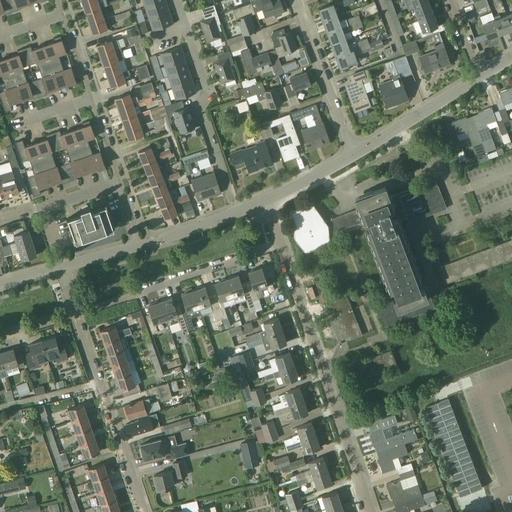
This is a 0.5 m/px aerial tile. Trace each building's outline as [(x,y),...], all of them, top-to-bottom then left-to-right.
[(0,0),(0,11),(3,10),(5,14),(12,12),(7,0),(0,0)] [(7,0),(12,12),(19,10),(17,6),(28,2),(27,0),(7,0)] [(89,0),(82,3),(85,13),(100,8),(99,8),(107,5),(106,1),(98,3),(96,0),(89,0)] [(143,0),(146,9),(166,2),(165,0),(143,0)] [(251,3),(254,10),(261,8),(264,18),(274,14),(275,17),(281,14),(280,12),(284,11),(279,0),(273,0),(267,2),(265,0),(253,0),(251,1),(251,3)] [(410,0),(414,8),(429,3),(427,0),(410,0)] [(486,0),(481,0),(474,3),(477,10),(488,5),(486,0)] [(170,13),(166,2),(146,9),(150,20),(170,13)] [(254,10),(251,3),(232,9),(236,21),(238,21),(243,35),(255,30),(250,15),(255,13),(254,10)] [(392,3),(387,5),(389,13),(395,11),(392,3)] [(414,8),(418,20),(433,14),(429,3),(414,8)] [(319,9),(323,21),(337,16),(333,4),(319,9)] [(222,43),(220,38),(221,38),(217,26),(220,25),(214,6),(202,10),(205,21),(202,22),(208,42),(213,41),(214,46),(222,43)] [(103,18),(100,8),(85,13),(89,23),(103,18)] [(131,16),(129,10),(114,15),(116,21),(131,16)] [(174,25),(170,13),(150,20),(154,32),(174,25)] [(391,17),(395,28),(401,26),(397,14),(391,17)] [(437,26),(433,14),(418,20),(422,31),(420,32),(422,37),(435,32),(433,28),(437,26)] [(500,34),(511,29),(507,15),(500,18),(499,14),(493,17),(495,20),(494,20),(500,34)] [(351,24),(360,20),(358,15),(349,18),(351,24)] [(337,16),(323,21),(327,32),(341,27),(348,25),(346,19),(339,21),(337,16)] [(107,29),(103,18),(89,23),(92,33),(107,29)] [(123,20),(125,26),(133,24),(131,18),(123,20)] [(362,26),(360,20),(351,24),(353,29),(362,26)] [(500,34),(494,20),(482,24),(488,39),(500,34)] [(404,34),(401,26),(395,28),(398,36),(404,34)] [(332,44),(346,39),(352,37),(350,31),(344,33),(341,27),(327,32),(332,44)] [(136,34),(134,28),(126,30),(128,37),(136,34)] [(285,34),(272,39),(275,49),(278,57),(286,54),(286,52),(297,48),(292,32),(285,34)] [(486,33),(474,37),(476,43),(488,39),(486,33)] [(134,43),(134,44),(142,41),(140,34),(127,39),(129,44),(134,43)] [(54,42),(42,46),(49,66),(61,62),(58,55),(66,52),(61,35),(53,38),(54,42)] [(357,42),(359,47),(369,44),(367,38),(357,42)] [(96,45),(100,55),(121,48),(120,48),(117,39),(111,41),(111,40),(96,45)] [(247,47),(244,39),(229,44),(232,52),(240,49),(247,47)] [(350,51),(346,39),(332,44),(336,56),(350,51)] [(381,40),(369,44),(371,50),(372,51),(384,47),(381,40)] [(406,56),(420,51),(415,40),(402,45),(406,56)] [(142,41),(134,44),(138,54),(146,51),(142,41)] [(433,44),(436,50),(420,56),(417,57),(417,59),(419,65),(421,66),(423,65),(425,71),(439,65),(439,67),(450,63),(444,47),(442,41),(433,44)] [(369,44),(359,47),(361,53),(371,50),(369,44)] [(31,46),(24,48),(29,65),(37,62),(39,70),(49,66),(42,46),(32,50),(31,46)] [(350,51),(336,56),(340,68),(348,65),(348,66),(351,65),(351,64),(357,62),(355,56),(361,53),(359,47),(353,50),(350,51)] [(392,51),(391,47),(389,48),(389,47),(383,50),(386,58),(389,57),(392,55),(392,51)] [(18,54),(5,59),(12,79),(25,74),(22,67),(29,65),(24,48),(17,50),(18,54)] [(121,48),(100,55),(103,66),(118,61),(123,59),(124,58),(121,48)] [(162,55),(165,66),(186,60),(182,48),(162,55)] [(249,48),(240,51),(241,53),(246,68),(249,74),(256,71),(272,65),(276,76),(284,73),(282,68),(279,60),(272,62),(268,51),(252,57),(249,48)] [(230,53),(229,52),(218,56),(220,62),(216,63),(222,84),(235,80),(231,67),(234,65),(231,57),(230,53)] [(412,73),(406,56),(393,60),(397,74),(390,77),(391,80),(380,85),(388,107),(404,101),(402,96),(407,94),(401,77),(412,73)] [(299,59),(301,65),(308,63),(306,57),(301,58),(299,59)] [(3,82),(12,79),(5,59),(0,60),(0,74),(1,75),(3,82)] [(186,60),(165,66),(169,78),(190,71),(186,60)] [(107,76),(121,71),(118,61),(103,66),(107,76)] [(49,66),(56,87),(68,83),(69,87),(77,84),(71,67),(63,70),(61,62),(49,66)] [(150,76),(146,64),(136,67),(140,79),(150,76)] [(56,87),(49,66),(39,70),(41,76),(40,77),(41,78),(34,80),(40,97),(47,94),(46,90),(56,87)] [(121,71),(107,76),(110,86),(125,82),(123,76),(130,74),(129,70),(121,72),(121,71)] [(367,70),(351,75),(353,81),(351,82),(352,86),(347,88),(355,111),(370,105),(362,84),(371,81),(367,70)] [(173,89),(193,82),(190,71),(169,78),(173,89)] [(292,83),(284,86),(288,97),(296,94),(295,91),(310,85),(305,72),(290,77),(292,83)] [(25,74),(12,79),(20,99),(32,95),(33,99),(40,97),(34,80),(29,82),(28,81),(27,81),(25,74)] [(20,99),(12,79),(3,82),(6,90),(0,91),(0,98),(5,112),(12,109),(10,102),(20,99)] [(151,81),(139,85),(144,100),(160,94),(159,91),(157,85),(153,86),(151,81)] [(193,82),(173,89),(177,101),(197,94),(193,82)] [(265,91),(262,82),(243,89),(245,95),(246,97),(256,93),(259,100),(265,98),(269,107),(281,103),(276,87),(265,91)] [(511,86),(497,92),(503,105),(511,101),(511,86)] [(235,98),(245,95),(243,89),(242,88),(233,92),(235,98)] [(114,98),(118,109),(138,102),(137,96),(130,98),(129,93),(114,98)] [(118,109),(122,119),(136,114),(139,113),(141,112),(139,106),(153,101),(153,100),(157,99),(159,106),(164,104),(160,94),(144,100),(138,102),(118,109)] [(162,100),(164,106),(171,104),(169,97),(162,100)] [(184,108),(182,100),(171,104),(164,106),(168,117),(175,115),(180,132),(194,127),(188,107),(184,108)] [(249,108),(246,100),(236,103),(239,112),(249,108)] [(141,112),(139,113),(140,115),(141,114),(142,116),(151,113),(153,121),(167,116),(164,104),(159,106),(141,112)] [(316,104),(289,113),(290,115),(292,121),(304,117),(308,127),(301,130),(306,143),(309,150),(317,147),(314,140),(327,135),(322,122),(316,104)] [(478,116),(473,118),(486,152),(496,148),(487,124),(495,121),(491,108),(477,113),(478,116)] [(505,108),(498,110),(502,120),(503,122),(509,120),(505,108)] [(287,135),(277,139),(284,159),(297,154),(294,145),(300,143),(292,121),(290,115),(289,113),(280,116),(282,122),(287,135)] [(136,114),(122,119),(125,129),(139,124),(136,114)] [(167,116),(153,121),(146,123),(148,128),(164,123),(168,132),(172,131),(167,116)] [(466,118),(452,123),(457,135),(466,132),(472,147),(476,155),(478,155),(486,152),(473,118),(467,121),(466,118)] [(83,126),(72,130),(78,150),(90,147),(87,139),(95,137),(89,120),(82,122),(83,126)] [(503,122),(502,120),(497,121),(501,135),(501,136),(504,143),(510,141),(503,122)] [(273,135),(268,121),(258,124),(263,139),(273,135)] [(143,135),(139,124),(125,129),(129,140),(143,135)] [(68,154),(78,150),(72,130),(61,134),(60,130),(52,132),(58,149),(66,147),(68,154)] [(42,163),(53,159),(51,152),(58,149),(52,132),(46,135),(47,139),(35,143),(42,163)] [(466,159),(458,138),(452,140),(460,161),(466,159)] [(32,166),(42,163),(35,143),(25,146),(22,139),(15,142),(22,162),(29,159),(32,166)] [(273,163),(264,141),(256,144),(258,148),(244,153),(242,149),(232,153),(236,164),(245,161),(249,173),(273,163)] [(18,165),(12,145),(6,147),(8,153),(6,154),(11,167),(18,165)] [(92,154),(90,147),(78,150),(86,171),(97,167),(98,171),(106,168),(100,152),(92,154)] [(143,163),(171,152),(169,149),(158,153),(157,150),(152,152),(150,147),(138,151),(143,163)] [(78,150),(68,154),(71,161),(69,161),(70,162),(63,164),(69,181),(76,179),(75,175),(86,171),(78,150)] [(487,159),(497,156),(495,151),(485,155),(487,159)] [(143,163),(147,174),(159,169),(157,164),(162,162),(161,159),(172,155),(171,152),(143,163)] [(192,162),(190,155),(182,158),(184,165),(192,162)] [(211,165),(208,157),(197,161),(200,169),(211,165)] [(42,163),(50,183),(61,179),(62,183),(69,181),(63,164),(57,166),(57,165),(55,166),(53,159),(42,163)] [(50,183),(42,163),(32,166),(34,174),(27,177),(33,196),(41,194),(38,187),(50,183)] [(193,173),(190,164),(184,166),(187,175),(193,173)] [(159,169),(147,174),(151,185),(180,174),(178,171),(167,176),(166,172),(161,174),(159,169)] [(0,178),(1,182),(5,197),(6,196),(7,199),(12,197),(11,195),(19,193),(15,178),(14,178),(12,171),(0,174),(0,178)] [(214,172),(203,176),(210,197),(221,193),(214,172)] [(168,179),(151,185),(156,196),(168,191),(166,187),(166,186),(170,184),(169,182),(181,177),(180,174),(168,179)] [(210,197),(203,176),(191,180),(198,201),(210,197)] [(446,208),(444,203),(435,180),(324,222),(311,205),(293,212),(295,238),(305,252),(328,243),(327,235),(369,219),(371,227),(367,229),(390,291),(394,289),(397,297),(392,298),(374,305),(382,327),(435,308),(426,286),(418,289),(415,281),(420,279),(398,220),(408,217),(409,222),(446,208)] [(156,196),(160,207),(188,196),(187,193),(176,198),(175,194),(170,196),(168,191),(156,196)] [(190,200),(188,196),(160,207),(165,219),(177,214),(175,209),(180,207),(178,204),(190,200)] [(190,201),(182,204),(185,212),(192,208),(190,201)] [(91,211),(90,206),(88,206),(88,208),(82,210),(82,209),(80,209),(82,214),(66,219),(70,231),(71,231),(76,243),(114,229),(110,218),(111,217),(107,205),(91,211)] [(0,251),(33,242),(29,229),(14,233),(17,242),(2,246),(0,239),(0,238),(0,251)] [(511,258),(511,239),(438,267),(445,283),(511,258)] [(37,255),(33,242),(0,251),(0,264),(1,267),(8,264),(6,256),(20,252),(22,259),(37,255)] [(253,283),(248,285),(253,300),(259,298),(264,296),(260,287),(268,285),(262,267),(259,268),(258,267),(252,270),(252,271),(249,272),(253,283)] [(228,279),(227,279),(235,303),(245,299),(247,303),(249,310),(250,313),(256,311),(248,285),(243,287),(238,275),(235,277),(234,275),(228,277),(228,279)] [(219,295),(214,297),(218,308),(222,319),(227,317),(224,306),(235,303),(227,279),(226,280),(226,278),(219,280),(220,282),(216,283),(219,295)] [(212,311),(218,308),(214,297),(209,298),(205,287),(201,288),(201,286),(194,289),(195,290),(193,291),(201,314),(212,311)] [(185,307),(181,308),(188,330),(194,328),(190,318),(201,314),(193,291),(191,288),(185,290),(186,293),(182,295),(185,307)] [(346,296),(330,301),(345,341),(362,335),(346,296)] [(162,302),(161,302),(166,319),(168,325),(179,322),(180,325),(182,332),(188,330),(181,308),(176,310),(171,298),(168,299),(168,298),(161,300),(162,302)] [(166,319),(161,302),(159,302),(159,301),(152,303),(153,305),(149,306),(153,318),(147,320),(152,335),(158,333),(155,323),(166,319)] [(140,311),(130,314),(132,319),(137,317),(141,329),(147,327),(143,315),(141,310),(140,311)] [(252,340),(282,330),(278,317),(263,322),(265,330),(259,331),(260,332),(245,337),(247,342),(252,340)] [(114,325),(100,330),(104,343),(119,337),(131,333),(129,327),(117,331),(114,325)] [(228,329),(231,336),(242,332),(239,325),(228,329)] [(147,327),(141,329),(145,341),(151,339),(147,327)] [(286,342),(282,330),(252,340),(254,346),(263,343),(265,349),(286,342)] [(55,336),(42,340),(47,359),(55,357),(56,361),(67,358),(64,346),(58,347),(55,336)] [(119,337),(104,343),(108,354),(123,349),(119,337)] [(145,341),(149,353),(155,351),(151,339),(145,341)] [(39,362),(47,359),(42,340),(29,343),(32,355),(26,356),(29,369),(40,366),(39,362)] [(13,349),(0,352),(0,354),(4,368),(5,368),(17,365),(18,369),(25,367),(21,355),(15,357),(13,349)] [(123,349),(108,354),(112,366),(127,361),(123,349)] [(397,366),(390,350),(351,365),(356,380),(397,366)] [(149,353),(153,365),(159,363),(155,351),(149,353)] [(249,351),(237,355),(240,364),(252,360),(249,351)] [(271,367),(257,371),(259,377),(260,376),(264,375),(294,364),(289,351),(274,356),(275,357),(268,359),(271,366),(271,367)] [(233,366),(240,364),(237,355),(230,357),(233,366)] [(240,364),(233,366),(236,375),(243,372),(255,368),(252,360),(240,364)] [(127,361),(112,366),(116,378),(131,372),(127,361)] [(159,363),(153,365),(158,377),(163,375),(159,363)] [(294,364),(264,375),(265,380),(275,376),(275,377),(281,375),(283,382),(298,376),(294,364)] [(131,372),(116,378),(121,390),(123,396),(140,392),(138,384),(135,385),(131,372)] [(64,386),(63,380),(54,383),(56,389),(64,386)] [(179,390),(176,380),(156,386),(161,401),(172,397),(170,391),(173,390),(173,391),(179,390)] [(261,387),(243,393),(246,400),(251,398),(264,394),(261,387)] [(272,405),(273,410),(282,407),(289,404),(304,399),(299,387),(284,392),(285,393),(278,395),(280,402),(272,405)] [(251,398),(254,406),(266,402),(264,394),(251,398)] [(448,398),(425,407),(460,496),(482,488),(448,398)] [(150,403),(149,399),(124,406),(128,418),(146,414),(146,413),(160,408),(158,401),(150,403)] [(289,404),(282,407),(273,410),(276,416),(291,411),(293,417),(308,412),(304,399),(289,404)] [(71,421),(87,416),(82,403),(67,409),(71,421)] [(406,408),(406,410),(409,421),(417,418),(414,411),(414,410),(410,406),(406,407),(406,408)] [(193,417),(196,426),(207,423),(205,414),(193,417)] [(370,431),(369,432),(373,446),(374,446),(377,446),(379,451),(404,443),(405,443),(417,439),(414,428),(391,435),(388,426),(398,423),(395,414),(381,418),(378,419),(381,428),(370,431)] [(41,418),(45,430),(51,428),(47,416),(41,418)] [(87,416),(71,421),(76,433),(91,427),(87,416)] [(138,421),(124,425),(127,435),(127,436),(152,429),(152,426),(149,416),(138,419),(138,421)] [(257,416),(250,418),(253,429),(260,427),(257,416)] [(192,426),(189,418),(163,426),(166,435),(192,426)] [(257,435),(276,429),(273,420),(260,424),(261,428),(255,430),(257,435)] [(285,444),(315,434),(311,422),(296,427),(298,434),(292,436),(292,437),(283,440),(285,444)] [(76,433),(80,445),(95,439),(91,427),(76,433)] [(45,430),(49,442),(55,440),(51,428),(45,430)] [(279,438),(276,429),(257,435),(259,443),(266,441),(266,442),(279,438)] [(319,447),(315,434),(285,444),(287,450),(302,445),(305,452),(319,447)] [(49,442),(53,454),(59,452),(61,451),(60,445),(64,444),(62,438),(49,442)] [(99,451),(95,439),(80,445),(84,457),(99,451)] [(185,443),(163,449),(160,439),(141,444),(141,447),(139,448),(141,456),(144,456),(145,459),(164,454),(164,453),(171,451),(172,458),(188,454),(185,443)] [(240,442),(246,467),(258,464),(257,457),(253,442),(253,439),(240,442)] [(258,441),(253,442),(257,457),(262,456),(258,441)] [(381,457),(377,458),(382,472),(397,467),(401,466),(398,456),(408,452),(405,443),(404,443),(379,451),(381,457)] [(28,455),(26,448),(19,450),(21,457),(28,455)] [(427,451),(419,453),(423,463),(430,461),(427,451)] [(59,454),(59,452),(53,454),(59,470),(70,467),(65,452),(59,454)] [(287,455),(273,460),(276,468),(281,466),(289,464),(289,463),(290,463),(287,455)] [(297,480),(327,469),(325,464),(328,463),(326,456),(323,457),(323,456),(308,461),(311,469),(295,474),(296,475),(291,477),(292,481),(297,480)] [(289,463),(289,464),(291,469),(291,470),(306,465),(303,458),(290,463),(289,463)] [(187,475),(184,460),(172,462),(174,470),(154,475),(157,490),(174,486),(172,478),(176,477),(176,478),(187,475)] [(92,481),(107,475),(103,463),(88,468),(92,481)] [(401,466),(397,467),(398,473),(412,468),(411,463),(401,466)] [(281,466),(282,472),(291,469),(289,464),(281,466)] [(412,468),(398,473),(401,479),(405,478),(415,475),(412,468)] [(331,482),(327,469),(297,480),(299,485),(314,479),(317,487),(331,482)] [(107,475),(92,481),(96,492),(112,487),(107,475)] [(399,479),(386,483),(391,497),(394,496),(396,502),(421,493),(418,483),(408,486),(405,478),(401,479),(400,478),(399,479)] [(20,489),(18,479),(0,483),(0,496),(2,496),(1,494),(20,489)] [(69,480),(63,482),(66,490),(71,488),(69,480)] [(112,487),(96,492),(100,504),(116,499),(112,487)] [(70,502),(75,500),(71,488),(66,490),(70,502)] [(285,494),(287,501),(300,497),(298,490),(285,494)] [(398,508),(395,509),(395,511),(410,511),(409,509),(413,508),(437,500),(434,490),(422,494),(421,493),(396,502),(398,508)] [(321,496),(326,508),(340,503),(336,491),(321,496)] [(34,495),(27,497),(29,507),(37,505),(34,495)] [(295,509),(296,511),(308,511),(308,509),(303,510),(301,507),(303,506),(300,497),(287,501),(290,511),(295,509)] [(100,504),(102,511),(116,511),(120,511),(116,499),(100,504)] [(73,511),(77,511),(79,511),(75,500),(70,502),(73,511)] [(198,508),(196,500),(180,504),(182,511),(180,511),(180,510),(173,511),(210,511),(208,506),(198,508)] [(326,508),(326,511),(343,511),(340,503),(326,508)]
